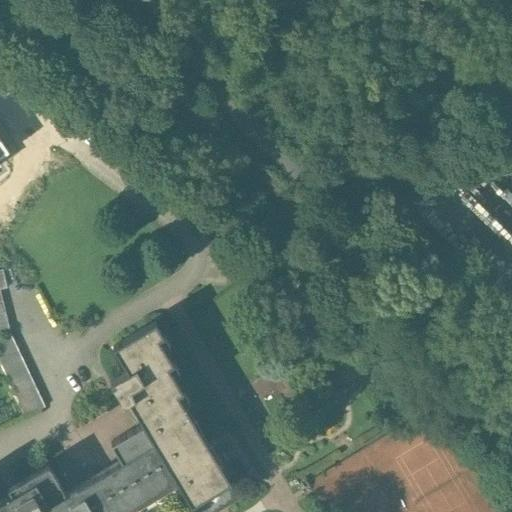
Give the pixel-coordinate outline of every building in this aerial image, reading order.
[(0,156),(9,150),(0,136),(0,156)] [(0,290),(0,336),(11,334),(0,290)] [(174,363),(159,338),(164,335),(155,321),(113,346),(127,371),(110,381),(124,404),(126,403),(139,425),(150,443),(153,441),(178,481),(177,482),(191,505),(195,511),(217,511),(241,498),(230,481),(231,481),(179,394),(184,391),(169,366),(174,363)] [(11,334),(0,339),(0,362),(25,416),(45,407),(11,334)] [(0,511),(126,511),(177,482),(178,481),(153,441),(150,443),(139,425),(111,442),(121,460),(65,493),(48,464),(8,489),(11,495),(0,501),(0,511)]
